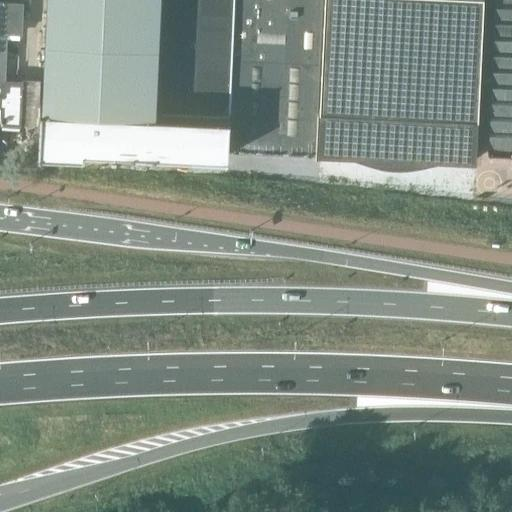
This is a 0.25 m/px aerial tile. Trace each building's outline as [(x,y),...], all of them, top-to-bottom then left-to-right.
[(29,0),(0,0),(0,105),(2,105),(2,121),(21,122),(23,82),(18,82),(19,50),(7,49),(8,32),(23,33),(24,2),(30,2),(29,0)] [(58,0),(52,129),(153,134),(155,108),(220,111),(228,112),(234,0),(58,0)] [(320,61),(322,0),(234,0),(228,112),(227,149),(316,153),(318,109),(320,61)] [(482,0),(324,0),(320,107),(316,153),(475,160),(476,140),(478,94),(482,0)] [(511,0),(494,0),(488,150),(511,150),(511,0)]
